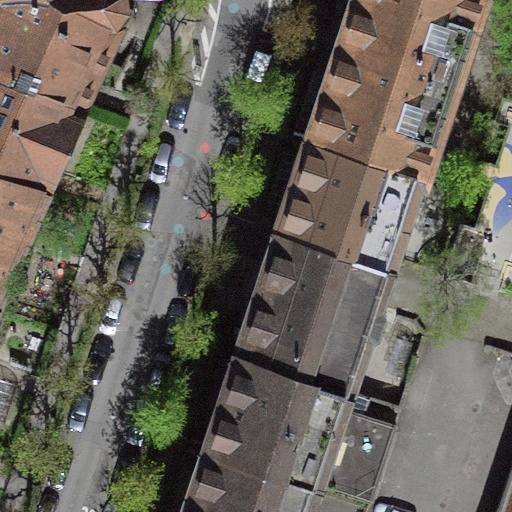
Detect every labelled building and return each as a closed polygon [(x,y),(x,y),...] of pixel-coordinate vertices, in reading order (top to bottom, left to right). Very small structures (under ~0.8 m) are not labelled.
[(0,0),(0,9),(16,0),(0,0)] [(0,74),(83,105),(101,65),(116,34),(105,30),(106,27),(110,26),(112,25),(115,23),(118,21),(121,17),(124,13),(125,8),(126,3),(125,0),(16,0),(0,9),(0,74)] [(422,174),(479,0),(355,0),(351,2),(346,15),(352,25),(346,41),(338,66),(328,70),(324,82),(329,93),(314,138),(422,174)] [(0,172),(46,187),(65,145),(83,105),(0,74),(0,172)] [(299,184),(283,231),(386,266),(408,198),(418,201),(423,184),(413,181),(415,174),(421,176),(422,174),(314,138),(310,150),(300,154),(296,167),(301,176),(299,184)] [(0,290),(18,250),(46,187),(0,172),(0,290)] [(244,349),(242,355),(345,389),(355,392),(374,336),(379,333),(386,313),(384,308),(373,304),(381,282),(386,266),(283,231),(282,234),(273,239),(271,246),(269,252),(272,262),(263,292),(253,321),(244,326),(240,339),(244,349)] [(215,434),(211,448),(370,501),(395,426),(339,408),(345,389),(242,355),(228,395),(225,405),(215,410),(210,424),(215,434)] [(304,511),(313,484),(370,503),(370,501),(211,448),(197,489),(194,498),(184,503),(180,511),(304,511)] [(511,511),(511,465),(496,511),(511,511)]
